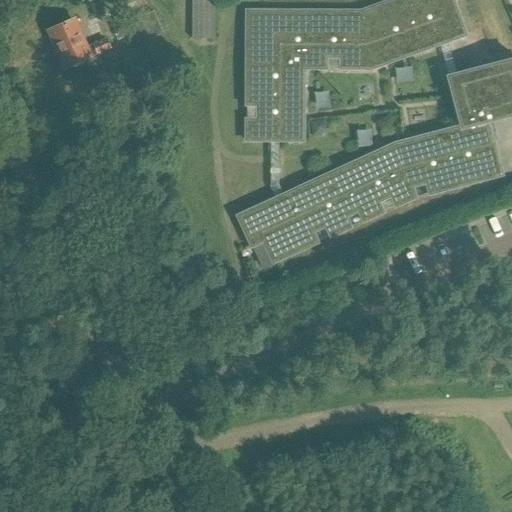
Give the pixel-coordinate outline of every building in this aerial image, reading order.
[(192,0),(192,39),(216,39),(215,0),(192,0)] [(465,36),(452,0),(394,0),(360,13),(247,12),(246,106),(258,106),(258,121),(246,120),(246,141),(303,141),(304,69),(326,69),(326,58),(341,58),(341,69),(370,70),(465,36)] [(140,44),(164,34),(154,11),(130,21),(140,44)] [(88,58),(84,48),(72,21),(50,31),(66,67),(88,58)] [(84,48),(88,58),(88,59),(111,49),(107,38),(84,48)] [(263,241),(273,263),(317,243),(312,232),(325,226),(330,237),(350,228),(345,217),(358,211),(363,221),(382,213),(378,202),(391,196),(396,206),(415,198),(411,187),(427,183),(430,194),(502,175),(488,122),(511,115),(511,60),(448,78),(461,127),(395,145),(291,191),(237,216),(251,247),(263,241)]
